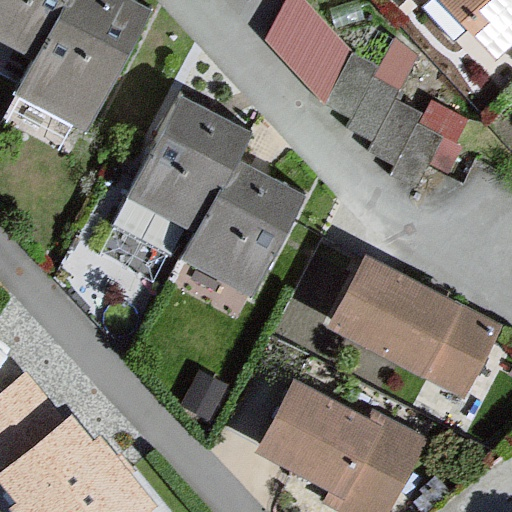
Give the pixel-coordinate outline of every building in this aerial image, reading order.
[(92,124),(154,4),(146,0),(0,0),(0,33),(38,53),(20,87),(92,124)] [(383,148),(421,114),(318,0),(285,0),(266,17),(383,148)] [(511,0),(424,0),(479,60),(511,29),(511,0)] [(259,294),(312,190),(247,157),(263,126),(191,90),(135,200),(203,235),(191,259),(259,294)] [(491,314),(362,249),(324,325),(469,398),(500,337),(484,328),(491,314)] [(49,416),(17,375),(0,388),(0,511),(135,511),(143,506),(85,433),(77,439),(56,412),(49,416)] [(363,424),(274,380),(240,449),(332,495),(324,509),(330,511),(384,511),(420,441),(368,415),(363,424)]
